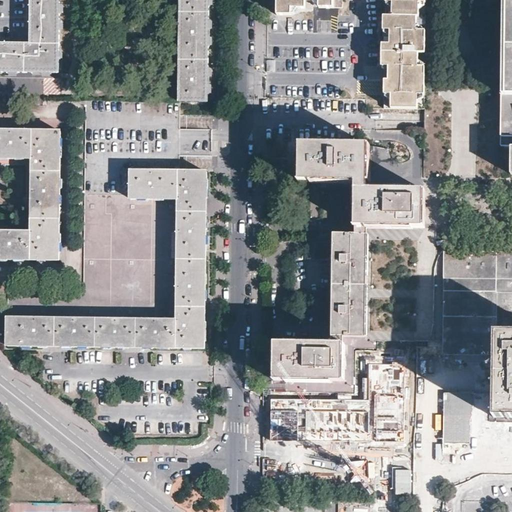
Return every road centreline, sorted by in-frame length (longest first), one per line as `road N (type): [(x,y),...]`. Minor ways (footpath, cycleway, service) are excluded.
road 1 (residential): [(243,0),(239,477)]
road 2 (residential): [(511,475),(239,477)]
road 3 (unknown): [(267,453),(289,412),(372,413),(382,426),(381,476)]
road 4 (tertiary): [(116,477),(0,383)]
road 5 (residential): [(239,477),(116,477)]
